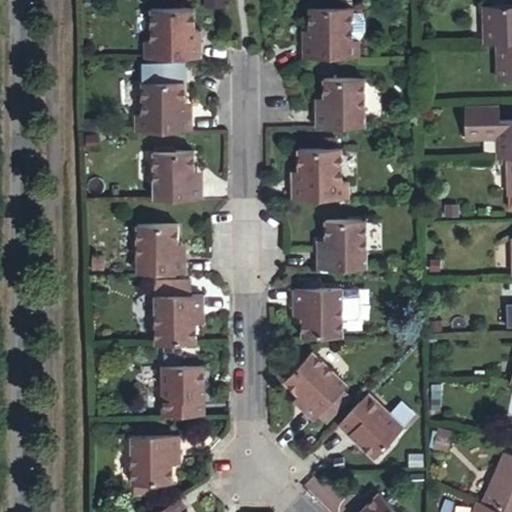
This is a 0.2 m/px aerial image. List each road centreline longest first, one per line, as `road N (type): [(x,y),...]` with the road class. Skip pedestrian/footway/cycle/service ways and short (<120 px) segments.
road 1 (unclassified): [(23,0),(27,511)]
road 2 (residential): [(292,511),(246,472),(245,51)]
